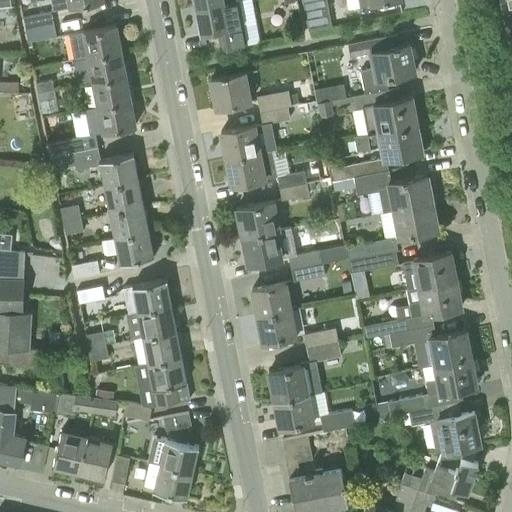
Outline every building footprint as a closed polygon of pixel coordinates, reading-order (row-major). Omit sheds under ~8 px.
[(50,0),(53,9),(68,6),(100,0),(50,0)] [(222,41),(246,36),(243,24),(240,24),(236,0),(233,0),(197,7),(202,33),(220,29),(222,41)] [(302,0),(309,30),(333,25),(327,0),(302,0)] [(25,28),(54,23),(51,10),(23,16),(25,28)] [(28,41),(56,35),(54,23),(25,28),(28,41)] [(74,59),(121,50),(116,24),(70,33),(74,59)] [(365,93),(378,90),(388,88),(386,76),(416,71),(410,43),(399,45),(396,33),(348,43),(351,56),(369,52),(372,67),(361,69),(365,93)] [(92,80),(126,73),(121,50),(74,59),(79,83),(92,80)] [(217,107),(253,99),(247,70),(211,78),(217,107)] [(97,106),(131,99),(126,73),(92,80),(97,106)] [(38,91),(54,88),(52,79),(36,82),(38,91)] [(42,113),(58,109),(54,88),(38,91),(42,113)] [(260,110),(289,105),(292,104),(289,88),(257,95),(260,110)] [(367,132),(418,123),(412,95),(381,102),(378,90),(365,93),(317,102),(320,116),(333,113),(331,104),(355,100),(357,108),(363,107),(367,132)] [(97,106),(102,131),(136,124),(131,99),(97,106)] [(263,123),(291,117),(289,105),(260,110),(263,123)] [(227,158),(262,151),(257,123),(222,130),(227,158)] [(380,145),(382,157),(382,159),(387,158),(423,150),(418,123),(367,132),(369,147),(380,145)] [(47,143),(50,156),(98,146),(95,132),(72,137),(73,138),(47,143)] [(98,146),(50,156),(52,168),(75,164),(76,168),(100,164),(104,184),(138,177),(133,152),(100,159),(98,146)] [(232,184),(268,177),(262,151),(227,158),(232,184)] [(387,158),(382,159),(382,157),(332,167),(334,180),(354,176),(389,169),(387,158)] [(280,186),(307,181),(305,169),(277,174),(280,186)] [(392,209),(433,200),(428,174),(391,181),(389,169),(354,176),(358,193),(379,189),(384,211),(392,209)] [(109,211),(143,204),(138,177),(104,184),(109,211)] [(282,199),(310,194),(307,181),(280,186),(282,199)] [(243,236),(279,229),(282,228),(276,199),(237,207),(243,236)] [(392,209),(398,237),(439,229),(433,200),(392,209)] [(63,220),(81,216),(78,203),(60,207),(63,220)] [(114,236),(148,229),(143,204),(109,211),(114,236)] [(65,233),(83,230),(81,216),(63,220),(65,233)] [(118,253),(120,262),(153,255),(148,229),(114,236),(103,239),(106,256),(118,253)] [(249,263),(284,256),(279,229),(243,236),(249,263)] [(0,247),(10,249),(12,234),(0,232),(0,247)] [(348,259),(396,249),(398,249),(395,235),(346,245),(348,259)] [(0,247),(0,275),(24,276),(24,251),(10,249),(0,247)] [(291,267),(323,261),(320,248),(289,255),(291,267)] [(351,271),(398,262),(396,249),(348,259),(351,271)] [(417,286),(457,279),(451,251),(402,260),(405,274),(415,272),(417,286)] [(74,277),(100,272),(97,259),(71,264),(74,277)] [(294,280),(325,273),(323,261),(291,267),(294,280)] [(0,345),(29,347),(30,310),(23,310),(24,276),(0,275),(0,345)] [(138,311),(171,304),(166,278),(132,284),(138,311)] [(395,306),(398,318),(407,316),(422,313),(462,305),(457,279),(417,286),(420,299),(409,301),(410,303),(395,306)] [(258,315),(293,308),(288,281),(253,288),(258,315)] [(79,302),(105,297),(103,284),(77,289),(79,302)] [(143,337),(177,331),(171,304),(138,311),(127,313),(134,339),(143,337)] [(264,341),(298,334),(293,308),(258,315),(264,341)] [(410,328),(407,316),(398,318),(362,325),(364,337),(390,332),(410,328)] [(466,329),(436,335),(433,324),(423,325),(410,328),(390,332),(393,345),(425,338),(428,338),(433,365),(472,357),(466,329)] [(307,347),(339,340),(336,326),(304,332),(307,347)] [(88,346),(106,343),(104,330),(86,333),(88,346)] [(148,363),(182,356),(177,331),(143,337),(148,363)] [(315,360),(341,354),(339,340),(307,347),(310,361),(315,360)] [(91,359),(99,358),(109,356),(106,343),(88,346),(91,359)] [(0,360),(11,361),(11,363),(44,366),(46,347),(29,347),(0,345),(0,360)] [(190,398),(187,381),(182,356),(148,363),(156,405),(190,398)] [(438,391),(439,392),(477,384),(472,357),(433,365),(436,378),(426,380),(428,393),(438,391)] [(275,400),(321,391),(315,360),(310,361),(301,362),(301,364),(269,370),(275,400)] [(30,409),(55,412),(58,391),(23,386),(0,383),(0,456),(19,461),(26,434),(14,431),(16,408),(14,408),(16,393),(21,394),(20,401),(30,402),(30,409)] [(91,395),(75,393),(75,394),(58,391),(55,412),(76,415),(76,409),(93,411),(95,396),(91,395)] [(280,426),(316,420),(321,418),(320,414),(328,412),(323,391),(321,391),(275,400),(280,426)] [(409,410),(426,406),(424,394),(378,402),(379,415),(409,410)] [(117,399),(95,396),(93,411),(115,414),(117,399)] [(441,449),(474,443),(481,442),(474,410),(461,413),(459,400),(426,406),(409,410),(410,414),(412,423),(430,420),(433,434),(436,450),(441,449)] [(124,414),(149,418),(152,405),(126,401),(124,414)] [(324,430),(355,424),(352,407),(328,412),(320,414),(321,418),(324,430)] [(174,428),(176,440),(156,435),(150,460),(152,460),(193,471),(199,445),(188,443),(191,432),(189,425),(192,425),(190,412),(165,416),(167,429),(174,428)] [(53,464),(80,471),(86,437),(60,431),(53,464)] [(340,465),(300,473),(298,461),(313,458),(308,433),(282,438),(290,475),(297,511),(347,502),(340,465)] [(111,444),(86,437),(80,471),(103,476),(111,444)] [(425,467),(422,477),(418,488),(436,494),(454,500),(459,487),(468,490),(478,461),(473,459),(475,452),(474,443),(441,449),(434,470),(425,467)] [(112,479),(125,482),(130,456),(117,453),(112,479)] [(146,484),(154,486),(153,489),(187,496),(193,471),(152,460),(146,484)] [(397,511),(398,511),(409,511),(418,488),(401,482),(392,507),(372,500),(367,511),(397,511)] [(418,488),(409,511),(429,511),(436,494),(418,488)]
